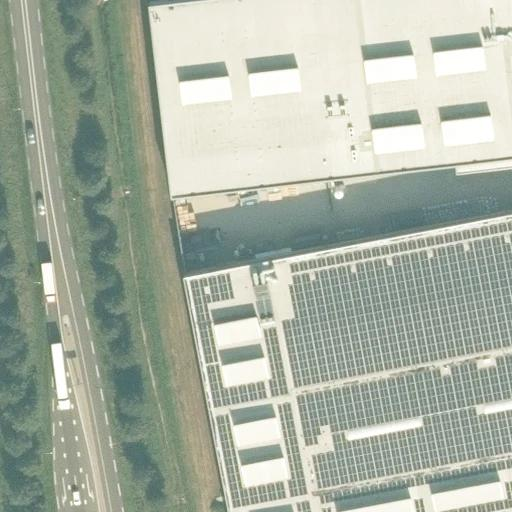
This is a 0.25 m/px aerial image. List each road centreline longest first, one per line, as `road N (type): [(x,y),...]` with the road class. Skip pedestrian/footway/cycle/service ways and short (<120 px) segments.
road 1 (primary): [(116,511),(43,166)]
road 2 (primary): [(43,166),(77,511)]
road 3 (primary): [(23,0),(43,166)]
